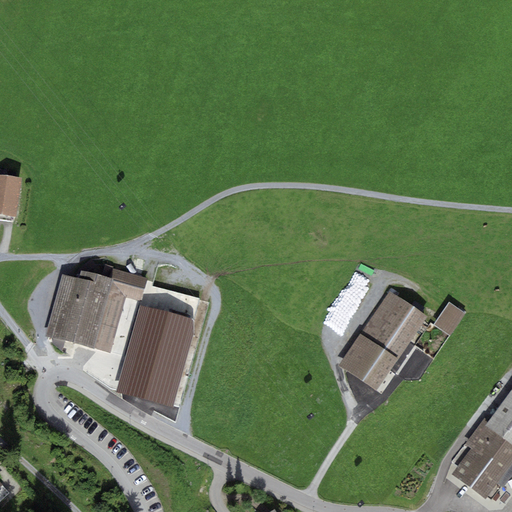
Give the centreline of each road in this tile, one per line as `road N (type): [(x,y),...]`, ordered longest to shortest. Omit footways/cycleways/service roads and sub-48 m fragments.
road 1 (track): [(511,210),(243,186),(123,250),(0,258)]
road 2 (residential): [(226,461),(74,375),(53,375),(44,387),(52,414),(114,468),(139,511)]
road 3 (residential): [(354,511),(305,500),(226,461)]
